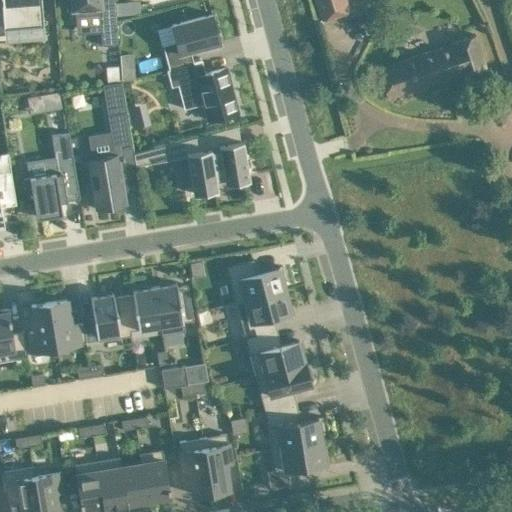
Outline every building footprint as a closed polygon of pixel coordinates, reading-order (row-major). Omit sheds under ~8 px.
[(41,0),(1,0),(4,28),(44,25),(41,0)] [(66,0),(67,8),(75,8),(76,15),(100,14),(101,31),(102,45),(118,43),(114,0),(66,0)] [(138,0),(137,0),(127,1),(128,14),(140,13),(138,0)] [(315,0),(322,19),(350,10),(347,0),(315,0)] [(212,13),(172,24),(176,40),(163,44),(169,68),(193,62),(190,49),(219,41),(212,13)] [(480,47),(476,33),(451,41),(452,43),(446,45),(445,43),(440,44),(441,47),(378,67),(382,78),(388,97),(486,66),(480,47)] [(169,68),(167,69),(171,86),(178,84),(184,108),(203,102),(208,119),(238,111),(226,66),(205,72),(202,59),(193,62),(169,68)] [(119,65),(106,66),(108,80),(120,80),(119,65)] [(134,69),(121,70),(121,78),(135,78),(134,69)] [(122,83),(124,91),(132,89),(130,81),(122,83)] [(45,92),(27,96),(30,112),(48,109),(62,106),(59,90),(45,92)] [(88,160),(85,160),(90,191),(94,191),(95,198),(94,198),(96,208),(112,206),(112,203),(125,201),(123,192),(120,170),(136,167),(135,165),(133,152),(126,110),(107,113),(113,148),(90,151),(91,157),(88,158),(88,160)] [(208,132),(168,143),(171,159),(187,156),(188,161),(193,193),(218,188),(216,181),(216,178),(220,178),(224,177),(225,182),(250,178),(243,139),(236,140),(234,127),(234,126),(217,130),(216,130),(208,132)] [(59,171),(24,176),(27,198),(33,197),(36,216),(62,212),(60,201),(66,200),(66,199),(80,197),(69,131),(53,134),(59,171)] [(145,149),(133,152),(135,165),(147,162),(145,149)] [(0,224),(4,224),(3,220),(2,221),(2,220),(1,214),(1,213),(2,213),(2,210),(1,210),(0,205),(0,201),(2,201),(11,200),(14,199),(15,199),(11,170),(9,170),(6,171),(0,172),(0,224)] [(252,259),(226,265),(236,301),(285,288),(283,281),(287,280),(286,278),(283,265),(279,266),(279,265),(277,266),(256,272),(252,259)] [(176,282),(154,285),(161,324),(160,324),(161,334),(162,334),(184,330),(183,322),(183,320),(193,319),(187,284),(177,286),(176,282)] [(132,293),(123,295),(129,329),(130,329),(160,324),(161,324),(154,285),(132,289),(133,293),(132,293)] [(285,288),(236,301),(245,337),(272,330),(268,315),(273,314),(291,309),(285,288)] [(113,292),(90,296),(93,313),(97,339),(97,340),(130,334),(131,334),(130,329),(129,329),(123,295),(114,296),(113,292)] [(66,298),(48,301),(56,346),(57,346),(70,343),(85,341),(82,322),(70,324),(70,323),(66,298)] [(35,330),(29,331),(33,354),(57,350),(57,346),(56,346),(48,301),(31,304),(35,330)] [(0,359),(27,355),(23,330),(11,332),(9,321),(10,321),(10,316),(8,316),(7,308),(0,309),(0,359)] [(93,313),(81,315),(82,322),(85,341),(97,339),(93,313)] [(304,361),(299,339),(276,345),(272,330),(245,337),(255,374),(304,361)] [(166,349),(156,351),(159,364),(168,362),(166,349)] [(309,380),(313,379),(313,377),(312,378),(309,363),(308,361),(305,362),(304,361),(255,374),(265,410),(291,405),(287,389),(310,383),(309,380)] [(102,363),(89,365),(91,375),(104,373),(102,363)] [(78,377),(91,375),(89,365),(77,367),(78,377)] [(164,387),(188,383),(185,365),(161,369),(164,387)] [(43,373),(30,375),(32,385),(45,383),(43,373)] [(193,383),(195,392),(208,390),(206,381),(193,383)] [(193,383),(181,385),(182,395),(195,392),(193,383)] [(291,405),(265,410),(271,448),(321,439),(320,432),(324,431),(324,430),(323,430),(321,417),(299,420),(294,421),(291,405)] [(147,415),(134,417),(135,427),(148,425),(147,415)] [(122,429),(135,427),(134,417),(121,419),(122,429)] [(104,422),(91,424),(92,434),(105,432),(104,422)] [(92,434),(91,424),(78,426),(80,436),(92,434)] [(211,490),(229,488),(225,462),(231,461),(226,432),(202,436),(211,490)] [(27,435),(29,445),(42,443),(40,433),(27,435)] [(29,445),(27,435),(14,437),(16,447),(29,445)] [(194,493),(211,490),(202,436),(179,440),(183,468),(189,467),(194,493)] [(273,469),(267,470),(270,487),(289,484),(287,472),(287,468),(312,464),(312,468),(314,467),(326,465),(325,461),(323,452),(325,452),(325,450),(323,450),(321,439),(271,448),(275,469),(273,469)] [(139,452),(140,461),(141,461),(147,499),(159,497),(160,499),(170,497),(168,489),(170,489),(169,484),(168,484),(162,448),(139,452)] [(119,455),(97,459),(104,506),(104,508),(127,505),(127,502),(126,502),(120,465),(119,455)] [(92,508),(104,506),(97,459),(74,463),(80,499),(79,499),(80,504),(81,503),(83,511),(93,510),(92,508)] [(147,499),(141,461),(140,461),(120,465),(126,502),(127,502),(147,499)] [(40,511),(34,474),(35,474),(33,465),(2,470),(7,498),(19,496),(21,511),(40,511)] [(34,474),(40,511),(58,511),(55,490),(61,489),(57,470),(35,474),(34,474)]
